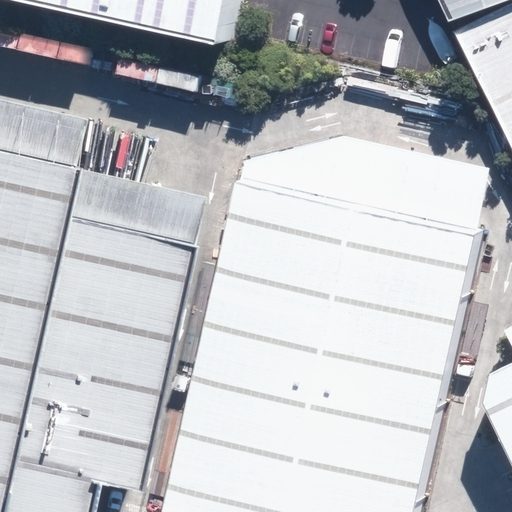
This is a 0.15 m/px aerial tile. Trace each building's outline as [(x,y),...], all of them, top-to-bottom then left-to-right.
[(0,0),(0,5),(238,57),(250,0),(0,0)] [(511,9),(511,0),(444,0),(455,30),(511,9)] [(511,24),(476,42),(511,120),(511,24)] [(84,46),(0,28),(0,48),(80,65),(84,46)] [(0,511),(99,511),(104,495),(138,503),(209,208),(90,180),(101,134),(0,110),(0,511)] [(413,511),(489,167),(345,136),(246,159),(170,511),(413,511)] [(511,511),(511,364),(478,381),(511,450),(511,511)]
